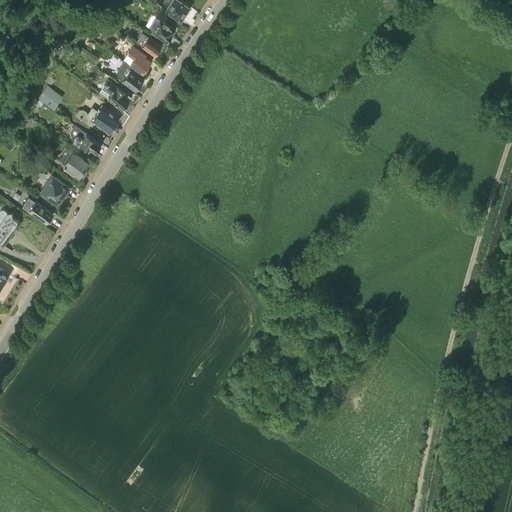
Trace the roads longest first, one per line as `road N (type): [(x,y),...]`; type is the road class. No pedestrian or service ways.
road 1 (tertiary): [(0,349),(224,0)]
road 2 (track): [(511,134),(464,288),(413,511)]
